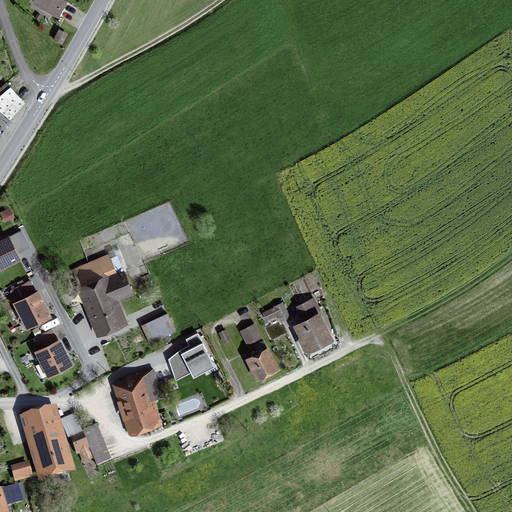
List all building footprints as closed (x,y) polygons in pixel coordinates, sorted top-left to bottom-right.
[(45,0),(41,7),(57,15),(65,2),(66,2),(67,0),(45,0)] [(60,30),(55,39),(63,42),(67,33),(60,30)] [(0,124),(24,100),(6,82),(0,87),(0,124)] [(5,221),(14,217),(11,208),(1,212),(5,221)] [(0,267),(19,258),(9,237),(0,241),(0,267)] [(101,329),(121,321),(110,295),(129,287),(122,272),(104,280),(99,268),(79,276),(101,329)] [(30,324),(49,315),(37,292),(16,303),(23,316),(26,315),(30,324)] [(310,347),(329,338),(318,316),(321,314),(313,298),(298,305),(305,319),(308,317),(309,320),(297,326),(304,340),(306,339),(310,347)] [(275,307),(264,313),(267,319),(278,314),(281,320),(289,317),(282,303),(275,307)] [(142,325),(150,342),(175,330),(167,313),(142,325)] [(254,324),(241,330),(248,344),(261,337),(254,324)] [(225,330),(220,333),(224,342),(230,339),(225,330)] [(190,347),(181,352),(169,361),(176,380),(191,372),(193,376),(215,365),(198,332),(186,338),(190,347)] [(70,363),(59,341),(38,351),(44,364),(47,363),(52,373),(70,363)] [(258,377),(277,368),(263,341),(255,345),(260,353),(248,359),(258,377)] [(133,427),(154,420),(143,388),(152,385),(148,372),(118,382),(127,408),(124,409),(127,418),(130,417),(133,427)] [(68,469),(50,412),(39,415),(38,410),(26,413),(45,476),(68,469)] [(97,425),(83,431),(97,465),(111,460),(97,425)] [(72,438),(77,451),(88,446),(83,434),(72,438)] [(13,469),(16,480),(32,476),(29,464),(28,464),(22,466),(13,469)] [(20,484),(0,489),(0,511),(6,511),(5,506),(24,498),(20,484)]
